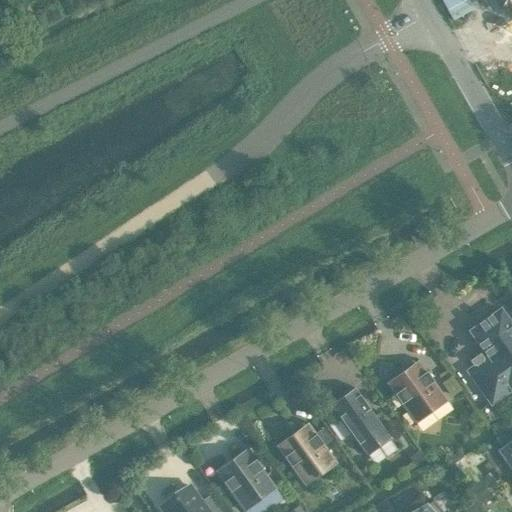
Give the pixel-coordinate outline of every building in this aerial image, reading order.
[(26,22),(19,8),(0,17),(8,31),(26,22)] [(413,245),(420,241),(416,234),(409,238),(413,245)] [(511,326),(500,309),(469,331),(487,357),(481,361),(483,364),(478,368),(476,365),(467,371),(491,405),(511,390),(511,391),(511,326)] [(447,401),(426,372),(418,360),(386,384),(415,425),(447,401)] [(461,390),(451,376),(441,384),(451,398),(461,390)] [(390,438),(354,387),(330,405),(366,456),(390,438)] [(498,422),(492,426),(497,436),(506,431),(502,423),(498,422)] [(323,444),(314,432),(310,425),(308,423),(275,446),(304,487),(337,464),(323,444)] [(324,425),(314,432),(323,444),(332,437),(324,425)] [(511,439),(497,450),(511,471),(511,439)] [(244,511),(276,489),(261,467),(249,450),(247,448),(231,459),(214,471),(243,511),(244,511)] [(424,460),(417,451),(408,458),(415,467),(424,460)] [(189,486),(160,507),(163,511),(224,511),(220,505),(210,511),(208,511),(200,501),(189,486)] [(491,497),(483,486),(472,494),(480,505),(491,497)] [(441,511),(433,500),(425,506),(418,496),(395,511),(441,511)] [(388,511),(392,509),(385,500),(373,508),(375,511),(388,511)] [(479,511),(473,503),(463,510),(464,511),(479,511)]
